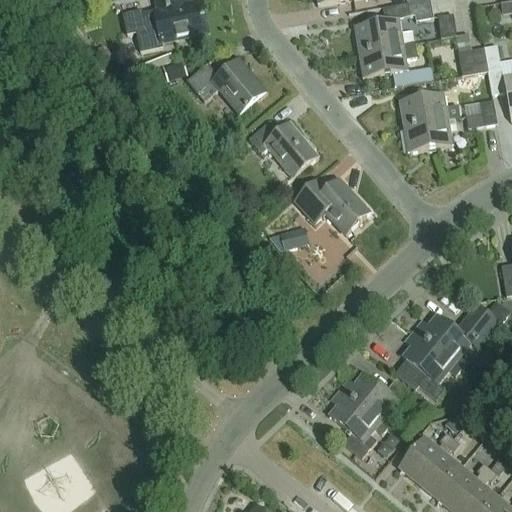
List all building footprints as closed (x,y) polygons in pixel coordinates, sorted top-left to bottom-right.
[(185,8),(183,0),(155,0),(158,14),(143,17),(143,14),(124,18),(128,38),(137,36),(142,56),(164,51),(163,47),(207,38),(200,5),(185,8)] [(317,0),(319,9),(363,1),(362,0),(317,0)] [(357,56),(413,46),(411,35),(401,36),(398,22),(416,19),(417,25),(435,22),(432,3),(408,7),(383,11),(385,24),(353,30),(357,56)] [(446,38),(459,37),(458,18),(445,19),(446,38)] [(361,83),(408,75),(406,63),(416,61),(414,46),(413,46),(357,56),(361,83)] [(511,125),(511,77),(502,80),(497,50),(484,52),(488,75),(492,99),(506,96),(511,125)] [(462,80),(488,75),(484,52),(458,56),(462,80)] [(240,120),(268,96),(239,62),(218,80),(207,68),(186,86),(204,107),(219,95),(240,120)] [(163,73),(168,87),(187,80),(183,66),(163,73)] [(402,130),(448,122),(444,97),(398,104),(402,130)] [(482,117),(465,119),(467,132),(497,128),(493,103),(480,106),(482,117)] [(406,156),(452,149),(448,122),(402,130),(406,156)] [(291,183),(318,161),(313,155),(315,153),(308,145),(306,146),(290,127),(278,136),(269,125),(248,142),(260,157),(266,152),(291,183)] [(344,239),(368,217),(337,183),(325,195),(315,185),(293,205),(313,226),(324,217),(344,239)] [(280,237),(283,252),(314,246),(311,231),(280,237)] [(511,276),(503,278),(506,302),(511,300),(511,276)] [(511,316),(495,306),(488,317),(503,327),(511,316)] [(479,313),(467,327),(458,338),(436,319),(428,330),(422,325),(413,335),(460,373),(466,366),(460,361),(470,348),(477,353),(498,328),(479,313)] [(454,381),(460,373),(413,335),(405,346),(411,351),(402,361),(424,379),(416,389),(435,405),(444,394),(437,388),(448,375),(454,381)] [(403,412),(413,401),(394,385),(385,396),(363,378),(355,388),(348,383),(340,393),(387,432),(393,425),(387,420),(397,407),(403,412)] [(382,439),(387,432),(340,393),(331,403),(337,408),(329,419),(351,438),(343,448),(362,464),(376,446),(370,441),(375,434),(382,439)] [(445,431),(455,439),(463,429),(453,421),(445,431)] [(423,440),(397,472),(416,488),(452,443),(445,438),(435,450),(423,440)] [(454,459),(461,450),(452,443),(416,488),(434,503),(460,471),(449,461),(452,457),(454,459)] [(491,475),(496,479),(500,482),(511,466),(511,465),(504,459),(491,475)] [(460,471),(434,503),(445,511),(457,511),(489,473),(482,468),(472,480),(460,471)] [(489,473),(457,511),(488,511),(498,501),(485,491),(496,479),(491,475),(489,473)] [(498,501),(488,511),(511,511),(511,508),(510,511),(498,501)]
